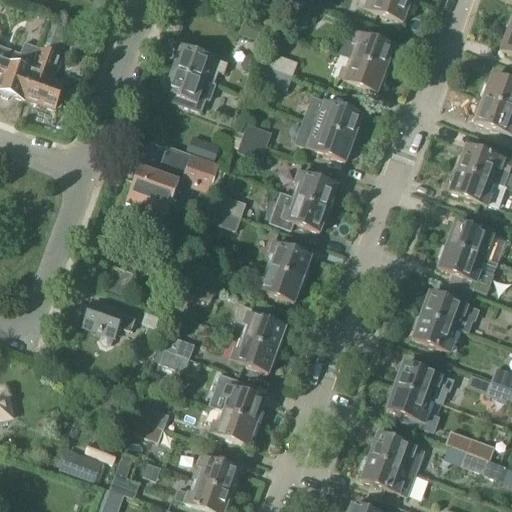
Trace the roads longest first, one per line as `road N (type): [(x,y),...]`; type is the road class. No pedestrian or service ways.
road 1 (residential): [(459,0),(273,511)]
road 2 (residential): [(0,330),(23,339),(83,174)]
road 3 (residential): [(83,174),(146,0)]
